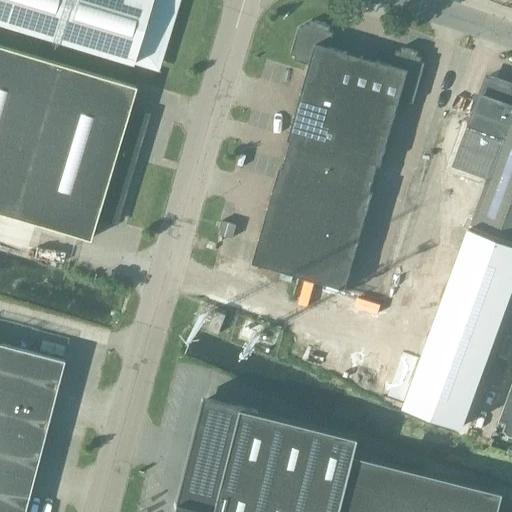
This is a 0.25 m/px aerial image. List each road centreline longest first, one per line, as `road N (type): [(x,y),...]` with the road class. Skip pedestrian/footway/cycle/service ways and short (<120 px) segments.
road 1 (unclassified): [(102,511),(249,0)]
road 2 (unclassified): [(511,40),(393,0)]
